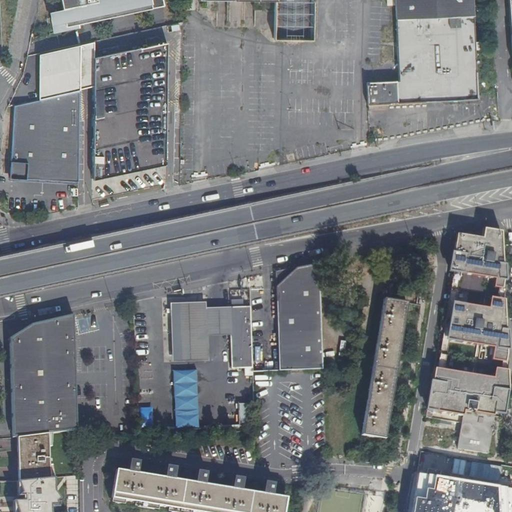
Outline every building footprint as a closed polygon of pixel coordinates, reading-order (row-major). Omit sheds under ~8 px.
[(61,0),(64,10),(56,12),(54,13),(53,15),(52,16),(52,19),(53,20),(54,22),(55,22),(57,28),(130,13),(165,5),(163,0),(61,0)] [(246,0),(272,1),(271,38),(308,38),(309,0),(246,0)] [(478,99),(475,29),(473,0),(395,0),(396,15),(400,81),(367,83),(368,104),(372,104),(373,109),(384,108),(384,103),(445,100),(478,99)] [(473,0),(475,29),(484,29),(483,0),(473,0)] [(269,26),(270,10),(255,10),(255,25),(269,26)] [(94,57),(94,41),(80,44),(80,70),(79,91),(93,87),(94,57)] [(166,42),(94,57),(93,87),(92,179),(164,164),(166,81),(166,42)] [(80,70),(80,44),(41,53),(46,77),(80,70)] [(80,70),(46,77),(51,97),(79,91),(80,70)] [(79,91),(51,97),(14,105),(12,153),(10,179),(76,180),(79,91)] [(451,254),(447,273),(494,281),(492,289),(500,290),(502,282),(503,282),(503,266),(501,265),(499,235),(483,233),(481,242),(456,237),(453,254),(451,254)] [(306,267),(309,370),(322,370),(319,265),(306,267)] [(279,371),(309,370),(306,267),(306,266),(297,268),(298,289),(276,289),(279,371)] [(297,268),(276,272),(276,289),(298,289),(297,268)] [(447,332),(446,341),(492,348),(490,361),(504,363),(507,348),(506,332),(504,332),(503,301),(489,299),(487,310),(451,304),(450,313),(443,312),(440,331),(447,332)] [(407,304),(384,300),(361,436),(384,440),(407,304)] [(228,336),(227,308),(206,308),(205,302),(169,304),(171,363),(207,362),(206,337),(228,336)] [(250,305),(250,303),(228,304),(227,304),(227,308),(228,336),(229,372),(230,372),(230,370),(228,306),(250,305)] [(230,370),(248,370),(252,370),(250,305),(228,306),(230,370)] [(41,322),(31,324),(10,341),(12,439),(16,438),(52,434),(58,433),(56,361),(75,360),(73,315),(41,322)] [(56,361),(58,433),(77,431),(75,360),(56,361)] [(492,378),(435,369),(433,381),(430,381),(426,409),(462,415),(456,455),(464,457),(464,460),(479,462),(481,454),(487,455),(488,453),(495,440),(498,441),(507,389),(506,371),(494,369),(492,378)] [(173,428),(197,427),(196,370),(172,370),(173,428)] [(252,405),(237,405),(238,428),(253,427),(252,405)] [(142,406),(140,417),(150,418),(151,408),(142,406)] [(52,434),(16,438),(18,482),(26,481),(44,480),(44,471),(47,470),(47,466),(53,465),(52,434)] [(146,472),(158,474),(159,463),(142,461),(141,468),(146,469),(146,472)] [(44,480),(53,479),(53,470),(47,470),(44,471),(44,480)] [(221,511),(283,511),(286,499),(116,471),(112,494),(221,511)] [(510,511),(508,488),(419,475),(411,511),(510,511)] [(26,481),(18,482),(10,483),(10,492),(26,491),(26,481)] [(26,491),(10,492),(8,492),(9,511),(10,511),(13,511),(12,511),(17,511),(27,511),(26,498),(26,491)] [(60,511),(76,511),(76,498),(60,499),(60,511)]
